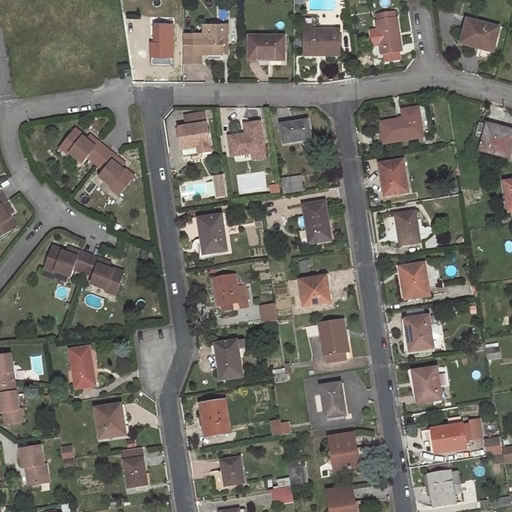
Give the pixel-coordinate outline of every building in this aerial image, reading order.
[(379,39),(382,55),(402,52),(397,18),(395,18),(394,11),(382,13),(383,19),(378,20),(376,20),(377,29),(370,30),(372,40),(379,39)] [(474,43),(494,48),(499,28),(466,20),(460,43),(473,46),(474,43)] [(174,24),(155,23),(155,31),(160,31),(160,42),(151,41),(151,66),(173,66),(174,24)] [(313,36),(306,36),(305,55),(319,55),(319,50),(327,50),(327,53),(340,52),(340,31),(314,31),(313,36)] [(202,55),(224,55),(225,33),(194,33),(193,46),(193,54),(193,63),(202,63),(202,55)] [(285,37),(249,36),(249,60),(270,60),(269,57),(285,56),(285,37)] [(473,46),(493,51),(494,48),(474,43),(473,46)] [(183,46),(183,63),(193,63),(193,54),(193,46),(183,46)] [(404,120),(381,123),(384,144),(423,138),(418,108),(402,110),(404,120)] [(206,111),(183,115),(185,126),(207,122),(206,111)] [(308,120),(281,124),(284,143),(311,139),(308,120)] [(185,126),(178,127),(182,151),(203,148),(204,154),(212,152),(207,122),(185,126)] [(260,122),(245,124),(247,134),(229,137),(232,156),(265,151),(260,122)] [(511,149),(511,130),(480,122),(473,148),(480,149),(480,150),(510,158),(511,149)] [(70,153),(83,163),(88,157),(96,164),(105,151),(97,145),(98,144),(88,137),(86,140),(83,143),(79,140),(82,137),(74,130),(60,147),(69,155),(70,153)] [(99,176),(113,187),(112,189),(120,195),(134,178),(125,171),(122,174),(118,171),(121,168),(124,164),(114,157),(114,158),(105,151),(96,164),(104,170),(99,176)] [(404,160),(380,164),(385,196),(409,192),(404,160)] [(217,197),(227,197),(226,174),(216,174),(217,197)] [(282,178),(284,193),(305,190),(302,175),(282,178)] [(0,235),(15,228),(10,219),(6,221),(3,216),(7,214),(11,212),(5,202),(4,202),(0,195),(0,235)] [(326,202),(304,205),(310,244),(332,240),(326,202)] [(416,212),(396,215),(401,245),(421,242),(416,212)] [(221,215),(199,219),(202,240),(203,240),(206,254),(227,250),(221,215)] [(55,270),(71,276),(74,269),(83,273),(89,257),(90,255),(68,247),(67,251),(65,255),(61,254),(63,249),(52,245),(44,268),(55,272),(55,270)] [(91,284),(106,290),(105,291),(115,295),(124,272),(114,268),(112,273),(108,271),(110,267),(111,263),(90,255),(89,257),(83,273),(93,276),(91,284)] [(425,263),(401,267),(403,279),(404,279),(407,298),(430,295),(425,263)] [(235,275),(214,278),(219,306),(221,306),(233,303),(240,302),(241,308),(249,307),(246,285),(237,286),(235,275)] [(323,278),(300,282),(304,306),(331,302),(329,292),(325,293),(323,278)] [(233,303),(221,306),(222,312),(235,310),(233,303)] [(275,303),(261,306),(264,323),(278,321),(275,303)] [(429,316),(405,320),(410,352),(434,348),(433,339),(439,339),(441,336),(439,327),(437,325),(431,325),(429,316)] [(344,320),(320,324),(325,356),(326,356),(327,364),(347,361),(345,353),(349,352),(344,320)] [(237,341),(215,344),(221,380),(243,377),(237,341)] [(90,347),(69,350),(76,388),(93,386),(90,368),(93,368),(90,347)] [(10,356),(0,358),(0,387),(15,384),(10,356)] [(292,369),(290,369),(289,362),(284,363),(286,373),(286,374),(293,373),(292,369)] [(437,368),(413,371),(418,405),(442,401),(437,368)] [(286,373),(274,375),(275,384),(287,382),(286,374),(286,373)] [(341,383),(321,387),(326,418),(346,415),(341,383)] [(0,387),(0,415),(4,415),(6,427),(24,424),(22,411),(20,412),(15,384),(0,387)] [(45,398),(47,407),(54,406),(53,397),(45,398)] [(225,401),(201,405),(206,437),(230,433),(225,401)] [(121,405),(95,408),(100,439),(123,435),(121,424),(123,424),(121,405)] [(451,426),(435,429),(439,453),(467,449),(465,440),(482,438),(479,422),(464,424),(463,416),(450,418),(451,426)] [(281,421),(273,423),(275,437),(283,436),(281,421)] [(353,434),(330,438),(333,463),(338,462),(339,469),(358,466),(353,434)] [(26,468),(29,486),(50,483),(47,467),(45,467),(41,447),(21,450),(24,468),(26,468)] [(511,453),(511,447),(503,448),(504,454),(505,463),(511,461),(511,453)] [(124,461),(128,487),(147,484),(143,458),(142,458),(141,448),(123,451),(124,461)] [(222,460),(225,486),(245,483),(241,457),(222,460)] [(64,469),(76,467),(74,458),(63,459),(64,469)] [(306,484),(304,466),(289,469),(291,479),(292,487),(306,484)] [(450,472),(428,476),(434,506),(455,502),(450,472)] [(291,479),(279,480),(280,488),(292,487),(291,479)] [(273,490),(275,505),(294,502),(292,487),(280,488),(273,490)] [(355,511),(352,487),(328,491),(331,511),(355,511)] [(509,497),(499,499),(500,507),(511,506),(509,497)]
